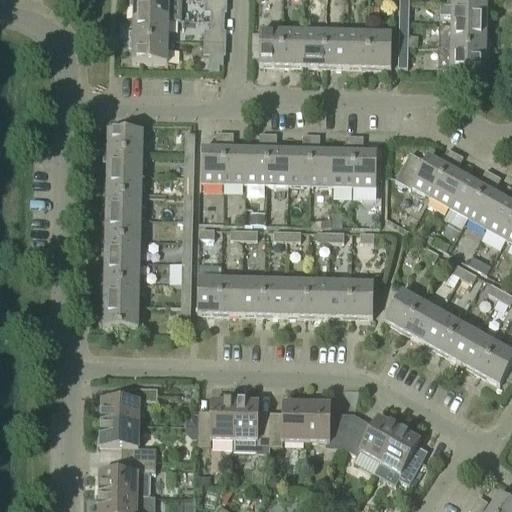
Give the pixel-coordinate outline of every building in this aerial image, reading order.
[(446,1),(446,9),(446,10),(489,10),(489,7),(486,4),(486,0),(451,0),(451,1),(446,1)] [(181,4),(130,2),(130,6),(133,10),(133,24),(167,25),(181,25),(181,4)] [(446,10),(446,9),(439,9),(439,20),(451,20),(450,31),(485,32),(486,17),(489,14),(489,10),(446,10)] [(209,26),(223,26),(224,16),(210,16),(209,26)] [(398,17),(398,31),(408,31),(408,17),(398,17)] [(167,25),(133,24),(132,40),(129,43),(129,46),(172,47),(172,37),(167,37),(167,25)] [(223,26),(209,26),(209,35),(223,35),(223,26)] [(408,31),(398,31),(398,44),(407,45),(408,31)] [(438,31),(438,53),(488,54),(488,50),(485,47),(485,32),(450,31),(438,31)] [(280,72),(281,37),(259,36),(258,71),(280,72)] [(303,37),(281,37),(280,72),(302,72),(303,37)] [(325,38),(303,37),(302,72),(324,73),(325,38)] [(325,38),(324,73),(346,73),(346,38),(325,38)] [(346,38),(346,73),(367,74),(368,39),(346,38)] [(391,39),(368,39),(367,74),(390,74),(391,39)] [(172,47),(129,46),(129,48),(132,53),(131,68),(166,69),(167,55),(172,55),(172,47)] [(438,53),(437,81),(450,82),(451,76),(484,77),(485,60),(488,57),(488,54),(438,53)] [(218,69),(222,69),(222,59),(209,59),(208,69),(218,69)] [(407,60),(397,60),(397,73),(407,74),(407,60)] [(103,158),(146,160),(147,151),(142,151),(142,137),(107,136),(107,152),(104,155),(103,158)] [(184,152),(194,152),(194,139),(184,139),(184,152)] [(224,149),(224,139),(215,139),(215,149),(224,149)] [(224,139),(224,149),(232,150),(233,139),(224,139)] [(267,151),(267,140),(258,140),(258,150),(267,151)] [(267,140),(267,151),(275,151),(276,140),(267,140)] [(310,152),(310,141),(302,141),(301,151),(310,152)] [(310,141),(310,152),(319,152),(319,141),(310,141)] [(353,153),(353,142),(345,142),(345,153),(353,153)] [(353,142),(353,153),(362,153),(362,142),(353,142)] [(222,189),(223,155),(201,154),(200,189),(222,189)] [(450,167),(454,158),(447,154),(442,163),(449,167),(450,167)] [(245,155),(223,155),(222,189),(244,190),(245,155)] [(245,155),(244,190),(266,191),(267,156),(245,155)] [(267,156),(266,191),(287,191),(288,156),(267,156)] [(288,156),(287,191),(309,192),(310,157),(288,156)] [(332,157),(310,157),(309,192),(331,192),(332,157)] [(332,157),(331,192),(352,193),(353,158),(332,157)] [(146,160),(103,158),(103,162),(106,165),(106,180),(141,181),(141,168),(146,168),(146,160)] [(376,158),(353,158),(352,193),(375,193),(376,158)] [(450,167),(449,167),(449,168),(457,172),(462,163),(454,158),(450,167)] [(430,203),(447,173),(427,161),(424,167),(409,159),(394,186),(410,195),(411,192),(430,203)] [(184,170),(183,183),(193,184),(193,170),(184,170)] [(447,173),(430,203),(449,214),(466,183),(447,173)] [(487,189),(492,180),(485,175),(479,185),(487,189)] [(102,198),(102,202),(145,203),(145,194),(141,194),(141,181),(106,180),(106,195),(102,198)] [(492,180),(487,189),(494,193),(500,184),(492,180)] [(193,184),(183,183),(183,197),(192,197),(193,184)] [(449,214),(443,224),(462,235),(468,224),(485,194),(466,183),(449,214)] [(504,204),(485,194),(468,224),(487,235),(504,204)] [(145,203),(102,202),(102,205),(105,208),(105,223),(140,225),(140,211),(145,211),(145,203)] [(511,233),(511,209),(504,204),(487,235),(505,245),(511,233)] [(182,227),(192,227),(192,213),(182,213),(182,227)] [(249,216),(249,228),(263,228),(263,216),(249,216)] [(309,222),(309,230),(330,230),(330,222),(309,222)] [(101,242),(101,245),(144,247),(144,238),(140,238),(140,225),(105,223),(105,239),(101,242)] [(192,227),(182,227),(182,240),(191,241),(192,227)] [(214,235),(199,235),(199,245),(213,245),(214,235)] [(243,246),(243,237),(230,236),(229,245),(243,246)] [(257,237),(243,237),(243,246),(257,246),(257,237)] [(286,247),(286,237),(273,237),(273,247),(286,247)] [(300,237),(286,237),(286,247),(299,247),(300,237)] [(329,248),(330,238),(316,237),(316,248),(329,248)] [(343,238),(330,238),(329,248),(343,248),(343,238)] [(359,249),(373,249),(373,239),(359,239),(359,249)] [(144,247),(101,245),(101,249),(104,252),(104,267),(139,268),(139,255),(144,255),(144,247)] [(422,261),(434,269),(439,261),(427,253),(422,261)] [(181,270),(191,271),(191,257),(181,257),(181,270)] [(472,259),(467,269),(485,279),(490,270),(472,259)] [(139,268),(104,267),(104,282),(100,285),(100,289),(143,290),(143,281),(139,281),(139,268)] [(459,283),(464,275),(452,268),(448,277),(459,283)] [(170,270),(169,279),(181,280),(181,270),(170,270)] [(191,271),(181,270),(181,284),(190,284),(191,271)] [(197,320),(219,320),(220,285),(220,271),(198,271),(197,320)] [(464,275),(459,283),(471,290),(476,281),(464,275)] [(220,285),(219,320),(241,321),(242,286),(220,285)] [(263,286),(242,286),(241,321),(263,321),(263,286)] [(285,287),(263,286),(263,321),(284,322),(285,287)] [(307,287),(285,287),(284,322),(306,322),(307,287)] [(307,287),(306,322),(328,323),(328,288),(307,287)] [(328,288),(328,323),(349,323),(350,288),(328,288)] [(350,288),(349,323),(372,324),(373,289),(350,288)] [(143,290),(100,289),(100,292),(103,295),(103,310),(138,312),(138,298),(143,298),(143,290)] [(497,304),(502,296),(490,289),(485,297),(497,304)] [(403,338),(420,307),(401,296),(384,327),(403,338)] [(511,304),(511,301),(502,296),(497,304),(509,311),(511,304)] [(190,299),(180,299),(180,312),(190,313),(190,299)] [(439,318),(420,307),(403,338),(422,348),(439,318)] [(138,312),(103,310),(102,325),(99,328),(99,333),(142,334),(142,324),(138,324),(138,312)] [(190,313),(180,312),(180,326),(189,326),(190,313)] [(458,328),(439,318),(422,348),(441,359),(458,328)] [(477,339),(458,328),(441,359),(460,370),(477,339)] [(477,339),(460,370),(479,380),(496,350),(477,339)] [(511,358),(496,350),(479,380),(499,391),(504,383),(511,367),(511,358)] [(101,406),(100,429),(138,430),(139,407),(156,407),(157,394),(129,394),(128,406),(101,406)] [(234,445),(235,407),(210,407),(210,423),(197,422),(197,450),(210,451),(210,445),(234,445)] [(235,407),(234,445),(233,457),(256,458),(256,460),(269,461),(270,452),(269,452),(270,424),(257,424),(258,408),(235,407)] [(282,424),(270,424),(269,452),(270,452),(281,453),(281,447),(305,447),(306,409),(282,408),(282,424)] [(330,410),(306,409),(305,447),(328,448),(328,454),(343,454),(344,455),(351,426),(329,426),(330,410)] [(187,417),(184,420),(184,429),(195,429),(195,417),(187,417)] [(370,437),(351,426),(344,455),(356,461),(359,456),(380,468),(398,434),(378,423),(370,437)] [(138,430),(100,429),(99,453),(127,454),(127,466),(155,467),(155,454),(137,454),(138,430)] [(380,468),(373,479),(393,490),(397,484),(408,490),(422,466),(425,461),(414,455),(419,446),(398,434),(380,468)] [(99,477),(98,501),(146,502),(147,479),(154,479),(155,467),(127,466),(127,478),(99,477)] [(208,480),(196,480),(196,490),(208,490),(208,480)] [(489,511),(511,511),(511,507),(499,499),(489,511)] [(98,501),(97,511),(153,511),(154,502),(146,502),(98,501)] [(478,502),(473,509),(477,511),(484,511),(487,508),(478,502)]
